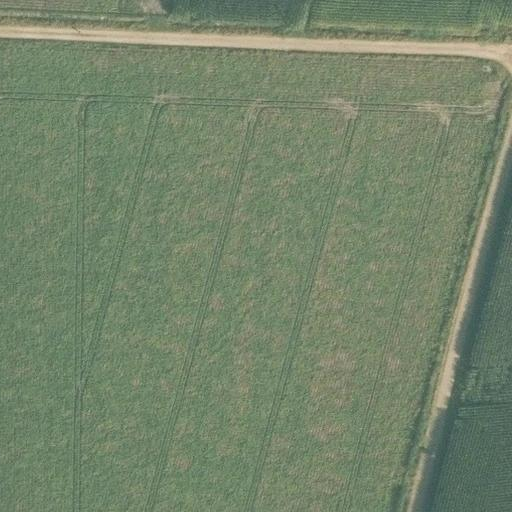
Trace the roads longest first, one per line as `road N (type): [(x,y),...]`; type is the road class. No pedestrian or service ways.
road 1 (track): [(511,61),(0,36)]
road 2 (track): [(417,511),(511,139)]
